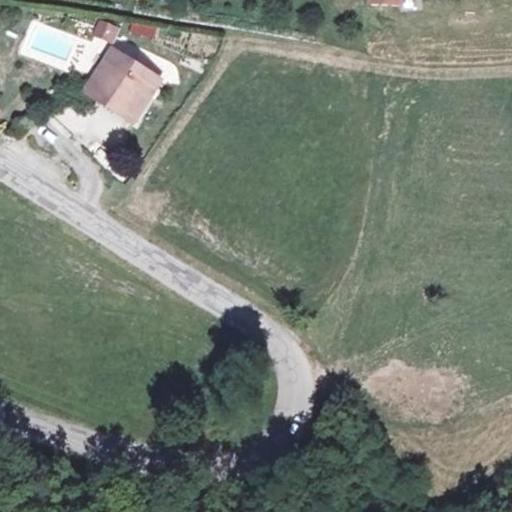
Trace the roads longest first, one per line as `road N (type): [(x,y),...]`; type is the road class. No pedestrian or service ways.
road 1 (tertiary): [(0,417),(193,466),(236,465),(272,449),(297,386),(287,347),(260,323),(0,167)]
road 2 (unknown): [(225,302),(256,246),(266,200),(271,45)]
road 3 (track): [(86,219),(93,183),(54,127),(77,116),(111,126)]
